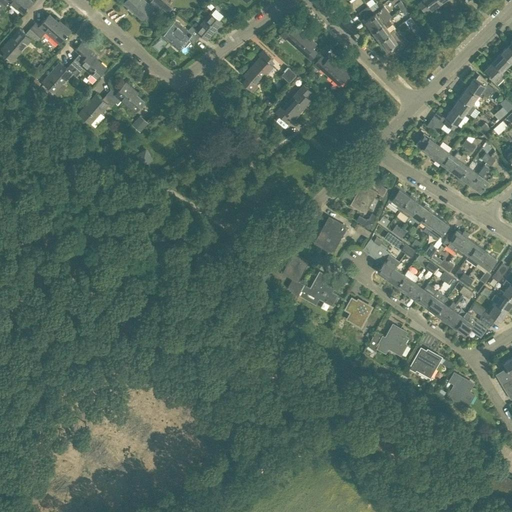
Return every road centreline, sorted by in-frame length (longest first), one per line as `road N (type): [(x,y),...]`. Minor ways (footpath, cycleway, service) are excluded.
road 1 (track): [(315,402),(0,172)]
road 2 (residential): [(152,179),(264,246),(278,242),(374,146)]
road 3 (residential): [(286,0),(176,78),(157,72),(75,0)]
road 4 (track): [(380,449),(311,450),(190,511)]
road 5 (track): [(469,511),(315,402)]
road 6 (residential): [(470,359),(359,275),(357,262)]
road 7 (residential): [(414,105),(312,0)]
road 8 (residential): [(414,105),(511,7)]
road 9 (track): [(23,189),(140,191),(152,179)]
road 10 (residential): [(484,219),(374,146)]
